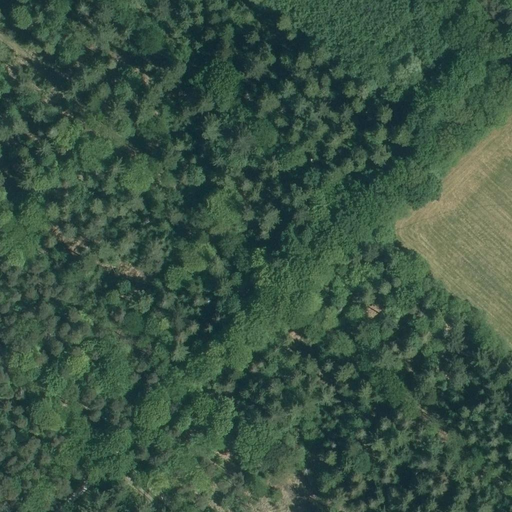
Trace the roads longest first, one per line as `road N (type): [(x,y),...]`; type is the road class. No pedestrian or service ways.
road 1 (track): [(285,289),(116,455),(179,511)]
road 2 (track): [(511,75),(285,289)]
road 3 (track): [(58,511),(116,455),(0,350)]
